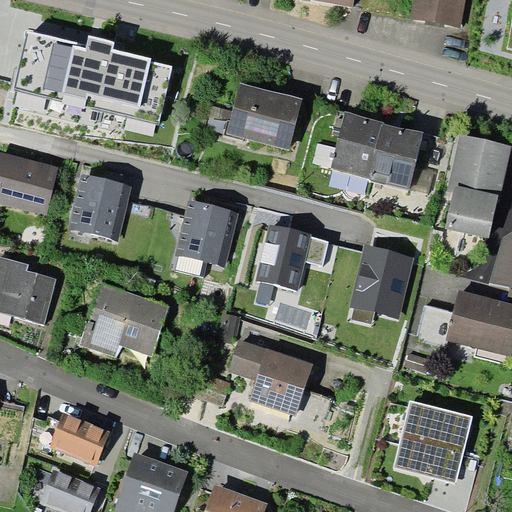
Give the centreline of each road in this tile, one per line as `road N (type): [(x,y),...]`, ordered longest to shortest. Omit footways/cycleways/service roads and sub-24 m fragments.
road 1 (residential): [(395,511),(0,355)]
road 2 (primary): [(511,104),(122,0)]
road 3 (residential): [(354,224),(0,133)]
